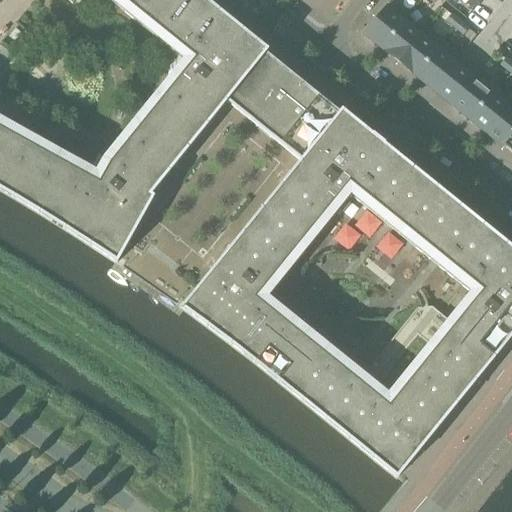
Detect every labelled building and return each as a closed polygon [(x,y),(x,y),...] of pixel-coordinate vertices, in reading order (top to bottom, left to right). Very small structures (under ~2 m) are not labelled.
[(152,199),(149,197),(226,103),(255,126),(256,127),(255,127),(270,140),(271,139),(301,163),(261,212),(259,211),(250,221),(252,223),(232,247),(223,257),(224,258),(197,291),(196,292),(186,304),(182,310),(231,347),(278,384),(396,479),(476,380),(482,373),(484,371),(492,361),(511,335),(511,251),(452,203),(452,202),(451,201),(445,196),(443,195),(405,165),(405,164),(404,163),(398,158),(396,157),(382,146),(383,146),(381,144),(374,139),(372,137),(372,138),(341,113),(339,116),(315,97),(310,93),(309,92),(310,91),(308,90),(296,80),(294,79),(293,79),(287,74),(264,55),(266,53),(265,52),(212,8),(211,6),(203,0),(202,0),(0,0),(0,192),(47,220),(116,264),(152,199)] [(473,10),(477,4),(480,1),(478,0),(470,0),(466,5),(473,10)] [(408,16),(391,2),(386,8),(364,35),(382,49),(403,23),(404,23),(409,17),(408,16)] [(446,21),(454,28),(459,22),(451,15),(446,21)] [(468,29),(459,22),(454,28),(463,35),(468,29)] [(403,23),(382,49),(398,63),(420,36),(419,36),(413,31),(404,23),(403,23)] [(442,44),(425,30),(424,29),(424,30),(419,36),(420,36),(398,63),(415,77),(442,44)] [(433,91),(443,78),(459,58),(442,44),(415,77),(433,91)] [(500,65),(509,72),(511,68),(511,64),(505,59),(500,65)] [(497,88),(479,74),(452,106),(470,121),(491,94),(492,95),(497,88)] [(492,95),(491,94),(470,121),(486,134),(508,107),(492,95)] [(511,110),(508,107),(486,134),(503,148),(511,136),(511,110)] [(511,136),(503,148),(511,155),(511,136)]
